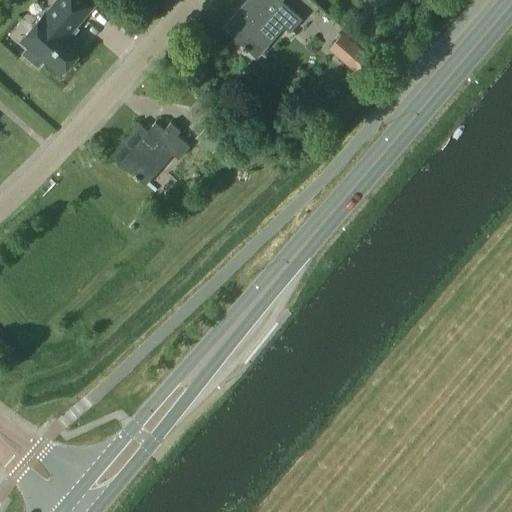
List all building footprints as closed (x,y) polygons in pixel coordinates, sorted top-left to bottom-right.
[(45,12),(22,39),(29,45),(23,52),(38,66),(44,59),(61,73),(84,45),(69,32),(74,26),(78,29),(80,27),(76,24),(94,3),(89,0),(57,0),(46,13),(45,12)] [(245,0),(222,27),(256,57),(284,26),(290,31),(302,18),(281,0),(245,0)] [(343,32),(330,47),(356,70),(370,55),(343,32)] [(216,115),(196,137),(212,151),(232,129),(216,115)] [(138,121),(110,154),(143,183),(171,151),(178,157),(189,144),(176,133),(179,129),(170,121),(163,128),(155,120),(147,129),(138,121)]
